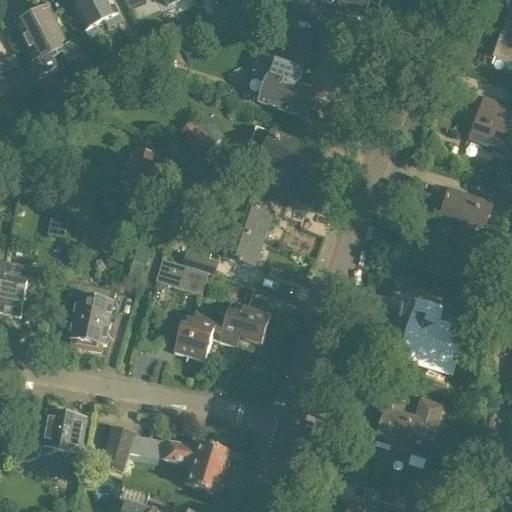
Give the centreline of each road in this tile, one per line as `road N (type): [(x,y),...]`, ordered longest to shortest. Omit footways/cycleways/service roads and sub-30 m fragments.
road 1 (tertiary): [(291,425),(436,0)]
road 2 (residential): [(291,425),(0,368)]
